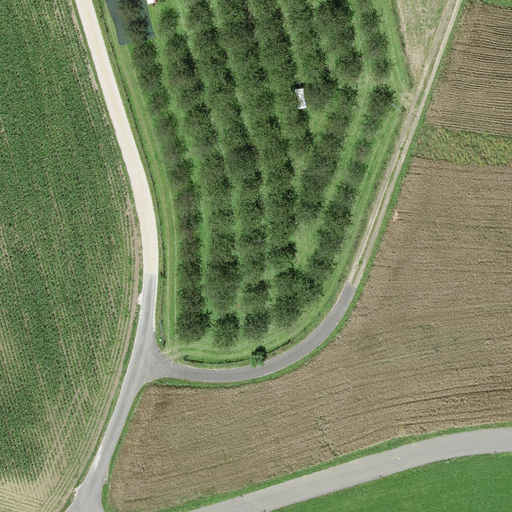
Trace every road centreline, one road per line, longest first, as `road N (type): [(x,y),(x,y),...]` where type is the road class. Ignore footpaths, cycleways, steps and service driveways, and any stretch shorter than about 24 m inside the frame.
road 1 (track): [(143,361),(231,374),(278,362),(309,343),(354,290),(464,0)]
road 2 (track): [(82,0),(149,260),(143,361),(83,511)]
road 3 (tertiary): [(230,511),(438,447),(511,438)]
